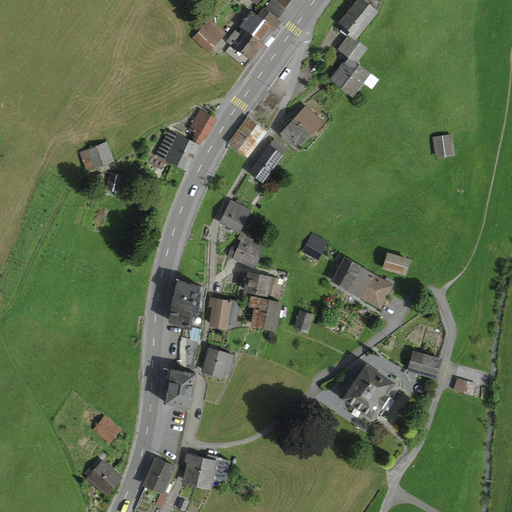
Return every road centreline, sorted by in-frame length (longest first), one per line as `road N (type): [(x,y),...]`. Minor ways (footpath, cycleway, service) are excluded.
road 1 (primary): [(300,18),(215,139),(180,211),(159,292),(147,431),(117,511)]
road 2 (residential): [(300,18),(307,36),(284,103),(213,236),(186,443)]
road 3 (track): [(0,257),(52,144),(125,130),(178,58),(182,0)]
road 4 (residential): [(438,294),(412,294),(396,323),(255,437),(186,443)]
